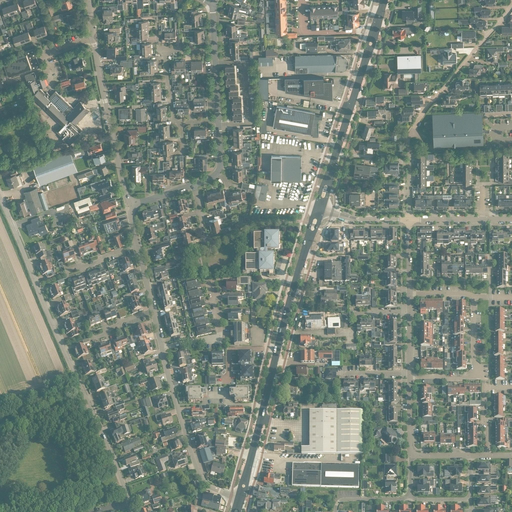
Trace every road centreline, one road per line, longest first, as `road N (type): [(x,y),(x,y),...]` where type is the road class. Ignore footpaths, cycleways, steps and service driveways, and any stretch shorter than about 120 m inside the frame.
road 1 (unclassified): [(132,511),(0,199)]
road 2 (primary): [(245,476),(308,239)]
road 3 (residential): [(407,148),(413,125),(511,4)]
road 4 (residential): [(231,495),(202,479),(161,347)]
road 5 (residential): [(131,204),(94,37)]
road 6 (primary): [(328,174),(367,51)]
